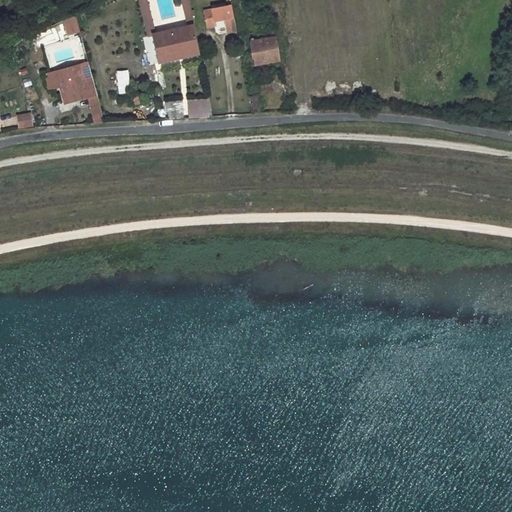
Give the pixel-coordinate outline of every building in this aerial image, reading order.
[(136,0),(146,32),(155,30),(146,0),(136,0)] [(188,0),(180,0),(185,24),(193,22),(188,0)] [(229,2),(204,7),(207,20),(219,18),(221,29),(234,27),(229,2)] [(66,34),(79,32),(76,17),(64,19),(66,34)] [(188,53),(187,49),(195,47),(192,30),(163,36),(166,52),(177,50),(178,54),(188,53)] [(273,34),(243,39),(247,65),(278,61),(273,34)] [(75,63),(54,68),(61,97),(67,96),(68,101),(95,95),(90,73),(84,74),(83,70),(78,71),(75,63)] [(144,89),(128,93),(130,105),(147,102),(144,89)] [(210,98),(186,99),(187,119),(211,117),(210,98)] [(163,101),(165,118),(184,117),(182,100),(163,101)] [(30,112),(16,115),(18,129),(33,126),(30,112)]
